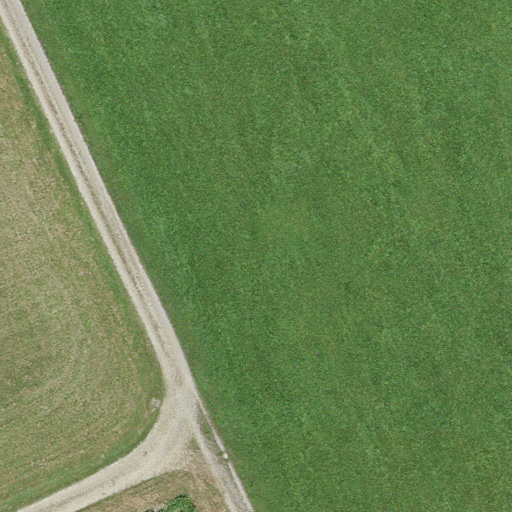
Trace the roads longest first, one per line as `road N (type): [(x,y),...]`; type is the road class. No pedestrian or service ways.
road 1 (track): [(0,0),(238,511)]
road 2 (track): [(202,439),(47,511)]
